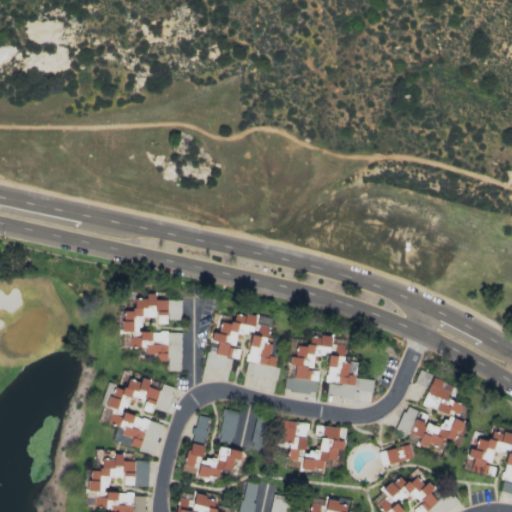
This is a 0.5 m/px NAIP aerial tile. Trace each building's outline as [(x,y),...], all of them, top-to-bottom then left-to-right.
[(179,332),(139,331),(140,316),(154,317),(154,323),(166,323),(166,319),(179,319),(180,300),(153,299),(154,293),(145,293),(145,298),(132,298),(132,310),(121,310),(121,333),(127,333),(127,347),(143,347),(143,353),(155,353),(155,360),(167,360),(166,370),(179,370),(179,332)] [(243,375),(275,380),(277,367),(273,366),(275,357),(268,356),(270,343),(265,342),(269,317),(257,315),(256,315),(245,314),(242,315),(233,313),(232,321),(225,322),(219,321),(217,331),(211,333),(210,341),(205,348),(203,366),(228,370),(230,358),(237,359),(238,349),(233,348),(235,334),(249,331),(243,375)] [(324,395),(351,397),(352,390),(371,392),(372,379),(354,377),(355,362),(342,361),(344,338),(308,335),(308,340),(289,338),(288,354),(287,354),(284,391),(314,393),(316,370),(310,370),(311,353),(327,355),(324,395)] [(160,423),(122,412),(126,399),(141,403),(139,409),(150,412),(151,408),(165,412),(172,387),(159,383),(139,377),(137,381),(126,378),(122,389),(111,386),(105,407),(110,408),(106,423),(121,427),(119,435),(123,436),(120,444),(151,453),(160,423)] [(420,406),(442,414),(438,427),(423,422),(426,414),(403,406),(395,430),(406,434),(404,440),(424,447),(425,443),(436,447),(440,437),(455,442),(468,407),(447,399),(452,385),(430,377),(420,406)] [(233,442),(234,410),(220,409),(218,441),(233,442)] [(258,450),(268,418),(257,414),(247,446),(258,450)] [(207,417),(194,415),(190,435),(203,438),(207,417)] [(306,423),(278,419),(275,442),(287,443),(285,460),(298,461),(297,469),(320,472),(321,459),(334,461),(335,449),(341,450),(343,428),(314,424),(313,434),(319,435),(317,452),(302,450),(306,423)] [(511,495),(511,434),(491,428),(487,441),(476,438),(473,449),(468,447),(466,456),(472,458),(468,470),(491,476),(494,467),(488,465),(491,450),(506,454),(499,479),(502,480),(498,492),(511,495)] [(181,472),(217,479),(219,468),(230,470),(232,459),(238,460),(240,450),(217,446),(214,460),(200,457),(202,445),(187,442),(181,472)] [(376,452),(380,465),(411,457),(407,444),(376,452)] [(143,511),(145,494),(104,491),(105,477),(122,479),(121,484),(145,486),(147,462),(119,459),(120,454),(112,453),(112,460),(100,459),(99,470),(88,469),(85,497),(93,498),(92,506),(108,508),(107,511),(143,511)] [(401,511),(393,503),(404,494),(414,505),(410,508),(413,511),(422,511),(437,500),(423,483),(421,484),(414,475),(405,483),(398,475),(370,499),(380,511),(401,511)] [(222,511),(211,510),(214,498),(192,494),(191,500),(177,498),(174,511),(222,511)] [(249,511),(251,495),(242,494),(240,511),(236,511),(249,511)] [(268,511),(273,511),(273,508),(282,508),(282,496),(269,495),(268,511)] [(344,511),(346,504),(310,497),(307,511),(344,511)]
